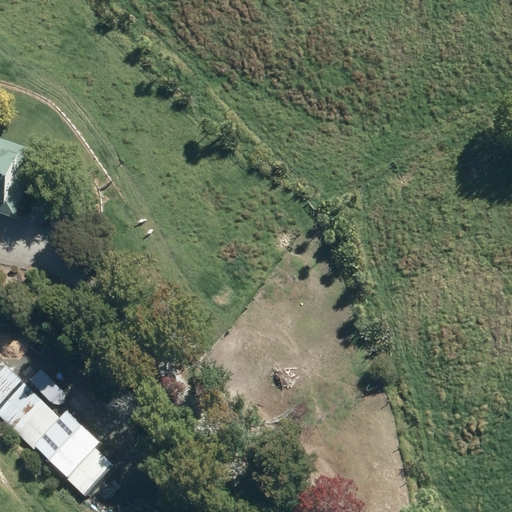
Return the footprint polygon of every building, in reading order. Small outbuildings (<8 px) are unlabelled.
[(0,144),(0,217),(13,222),(35,157),(0,144)] [(0,409),(25,381),(9,366),(0,376),(0,409)] [(34,387),(56,409),(67,397),(45,376),(34,387)] [(0,416),(36,453),(66,423),(27,385),(0,412),(0,416)] [(97,511),(106,506),(98,496),(90,502),(97,511)]
